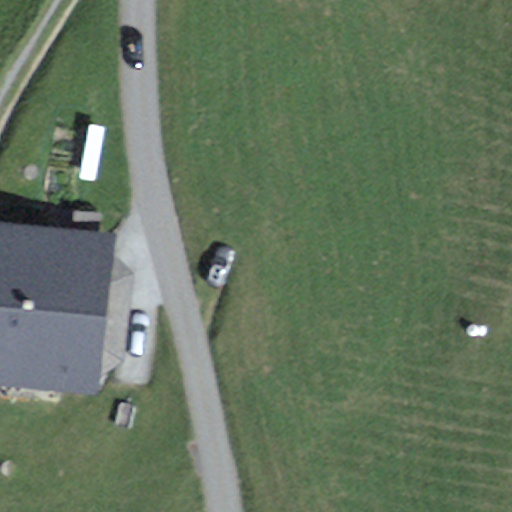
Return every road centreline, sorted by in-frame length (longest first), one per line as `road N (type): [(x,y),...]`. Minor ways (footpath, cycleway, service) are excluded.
road 1 (unclassified): [(138,0),(148,168),(225,511)]
road 2 (track): [(70,0),(0,122)]
